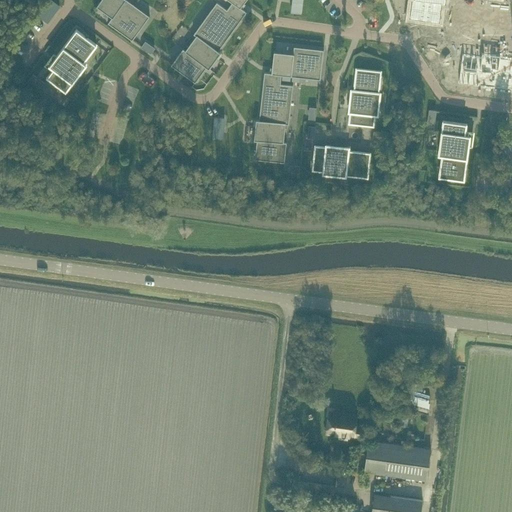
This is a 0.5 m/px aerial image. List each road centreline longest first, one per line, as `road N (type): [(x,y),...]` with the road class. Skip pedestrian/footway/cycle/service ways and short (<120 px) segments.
road 1 (secondary): [(511,328),(0,259)]
road 2 (residential): [(67,0),(197,98),(218,89),(265,23),(374,34)]
